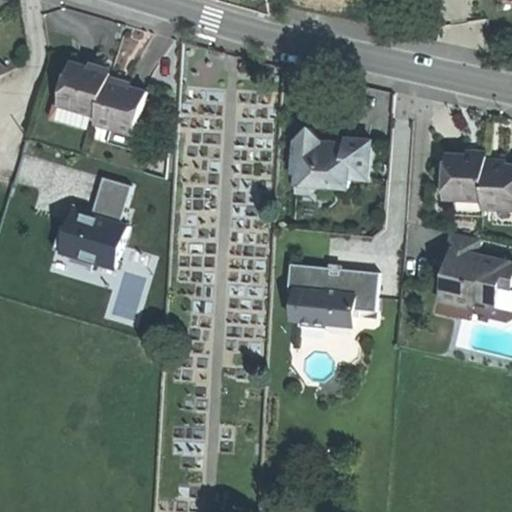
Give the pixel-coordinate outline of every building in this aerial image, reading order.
[(0,78),(10,73),(0,64),(0,78)] [(101,119),(111,83),(113,76),(93,70),(75,64),(62,107),(89,115),(101,119)] [(132,89),(111,83),(101,119),(98,126),(137,138),(150,94),(132,89)] [(85,130),(89,115),(62,107),(58,106),(53,120),(85,130)] [(365,179),(367,140),(340,139),(340,144),(333,143),(325,150),(321,150),(317,150),(318,143),(307,130),(292,142),(290,176),(295,176),(294,195),(324,197),(345,189),(345,178),(365,179)] [(480,170),(481,153),(464,152),(442,151),(439,195),(467,196),(466,214),(511,217),(511,171),(494,170),(480,170)] [(129,216),(139,183),(111,175),(101,207),(129,216)] [(130,269),(145,224),(78,202),(63,247),(130,269)] [(437,304),(469,311),(470,307),(490,312),(495,289),(508,293),(511,272),(511,266),(475,258),(476,241),(446,234),(440,261),(446,263),(445,269),(437,304)] [(380,275),(341,271),(340,276),(331,275),(331,270),(289,265),(287,292),(293,292),(290,322),(299,323),(299,328),(326,331),(327,326),(353,329),(355,311),(376,314),(380,275)]
